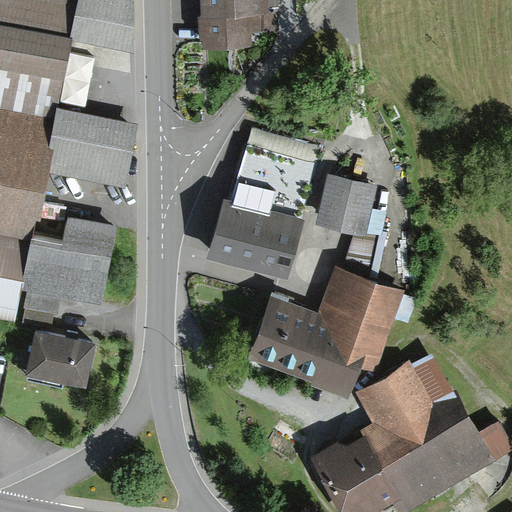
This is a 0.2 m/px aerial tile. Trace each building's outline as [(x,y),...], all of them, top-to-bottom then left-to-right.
[(75,35),(81,0),(0,0),(0,297),(25,302),(26,278),(37,228),(50,168),(63,102),(75,35)] [(81,0),(75,35),(136,47),(136,0),(81,0)] [(199,0),(202,50),(245,48),(243,0),(199,0)] [(63,102),(50,168),(126,182),(138,117),(63,102)] [(216,204),(204,247),(278,268),(312,149),(248,131),(226,207),(216,204)] [(326,167),(313,215),(357,226),(369,177),(326,167)] [(37,228),(26,278),(100,296),(117,221),(69,210),(63,234),(37,228)] [(352,230),(320,313),(269,293),(249,346),(342,382),(354,352),(367,357),(394,287),(361,274),(375,239),(352,230)] [(35,322),(25,364),(86,378),(96,336),(35,322)] [(427,353),(406,364),(401,355),(352,382),(373,420),(314,453),(346,511),(353,511),(385,495),(392,509),(507,446),(492,419),(470,431),(427,353)]
